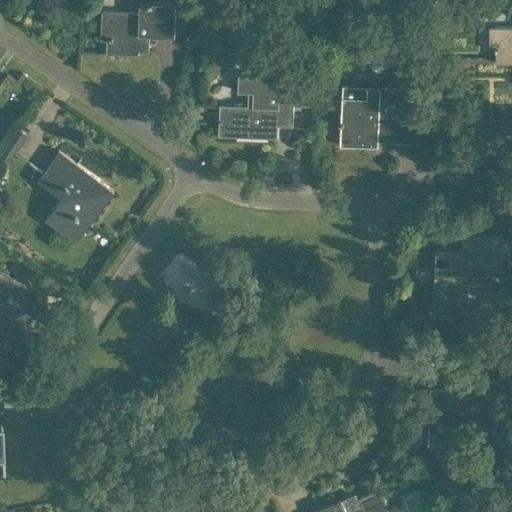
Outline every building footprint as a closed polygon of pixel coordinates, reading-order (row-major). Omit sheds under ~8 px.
[(314,0),(312,0),(296,27),(312,36),(329,8),(314,0)] [(427,27),(441,28),(442,1),(429,0),(427,27)] [(101,50),(101,51),(125,52),(125,54),(126,54),(126,52),(139,53),(140,49),(140,42),(150,43),(150,33),(161,34),(163,34),(175,34),(176,12),(177,2),(175,2),(163,1),(148,1),(148,2),(140,2),(140,10),(103,9),(103,10),(102,18),(101,38),(107,38),(107,50),(101,50)] [(511,24),(496,24),(496,42),(496,62),(511,61),(511,24)] [(296,56),(292,53),(288,53),(284,56),(284,61),(288,64),(293,64),(296,61),(296,56)] [(220,104),(220,114),(219,134),(278,136),(279,115),(294,115),(295,95),(295,76),(239,74),(238,91),(254,92),(253,105),(220,104)] [(343,84),(342,123),(341,144),(379,145),(379,139),(413,140),(414,120),(415,87),(343,84)] [(0,151),(0,156),(8,162),(27,133),(16,126),(0,151)] [(44,219),(59,229),(75,240),(105,196),(102,194),(98,184),(102,178),(58,148),(37,179),(60,195),(44,219)] [(431,315),(451,316),(451,309),(468,310),(470,279),(475,280),(475,273),(488,274),(488,268),(502,269),(502,256),(511,256),(511,234),(463,232),(462,256),(451,255),(451,266),(435,265),(434,301),(431,301),(431,315)] [(47,293),(29,284),(0,270),(0,349),(5,352),(22,317),(26,319),(30,311),(33,313),(38,302),(41,304),(47,293)] [(471,346),(470,357),(484,358),(484,347),(471,346)] [(436,433),(456,433),(457,434),(457,426),(495,427),(497,378),(458,376),(457,389),(430,387),(429,409),(437,410),(436,433)] [(319,508),(309,511),(393,511),(390,503),(388,504),(381,487),(345,502),(342,497),(318,507),(319,508)]
